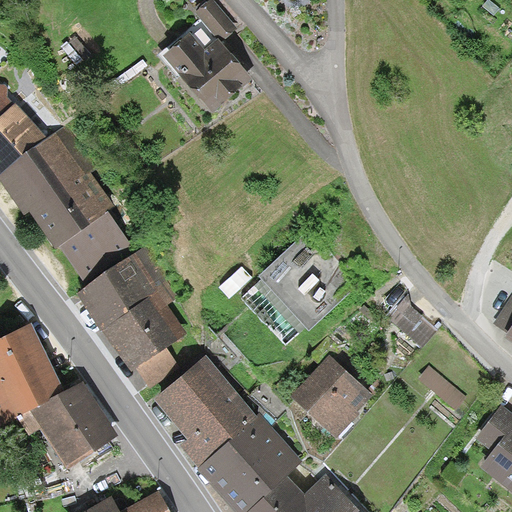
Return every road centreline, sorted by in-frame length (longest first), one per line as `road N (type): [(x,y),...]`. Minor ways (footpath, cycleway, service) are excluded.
road 1 (tertiary): [(0,236),(191,511)]
road 2 (residential): [(511,370),(440,304),(364,203),(329,98)]
road 3 (residential): [(329,98),(232,0)]
